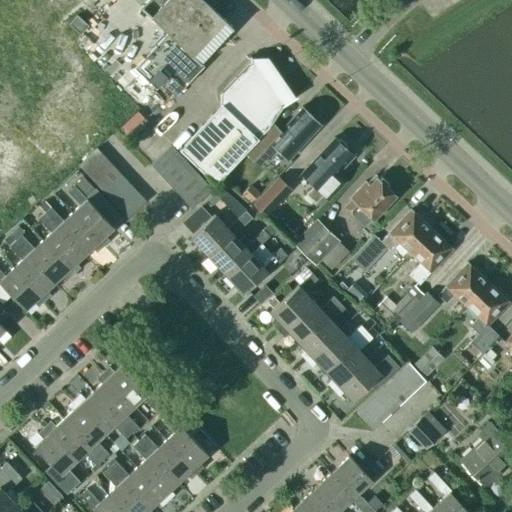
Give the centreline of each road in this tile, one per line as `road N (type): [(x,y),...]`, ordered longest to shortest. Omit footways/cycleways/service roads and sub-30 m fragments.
road 1 (residential): [(232,511),(321,425),(149,250)]
road 2 (tertiary): [(511,213),(348,59)]
road 3 (residential): [(0,391),(149,250)]
